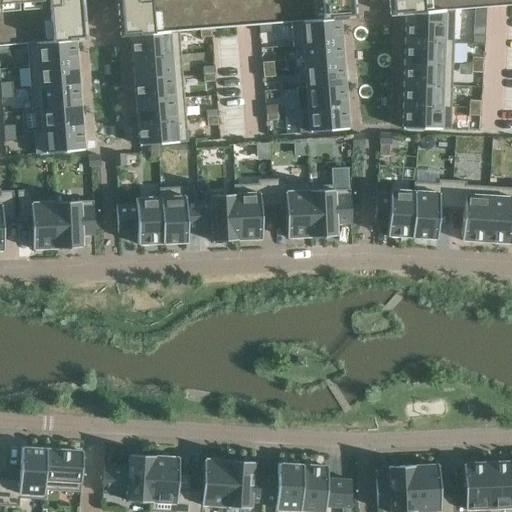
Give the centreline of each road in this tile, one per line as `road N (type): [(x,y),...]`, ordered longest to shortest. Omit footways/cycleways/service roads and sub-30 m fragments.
road 1 (residential): [(511,268),(364,259),(0,275)]
road 2 (residential): [(92,427),(363,443)]
road 3 (residential): [(363,443),(511,435)]
